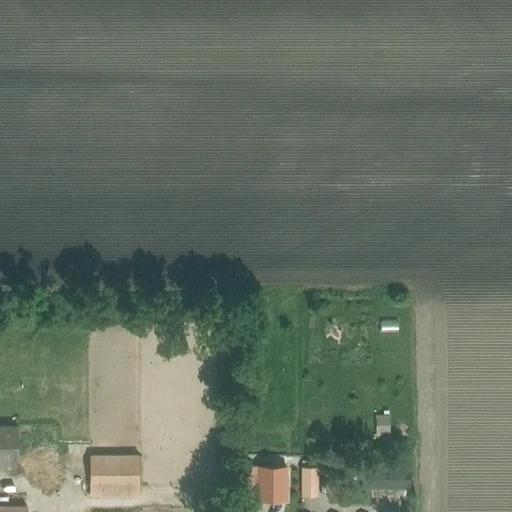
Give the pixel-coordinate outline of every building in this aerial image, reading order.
[(0,468),(16,468),(17,426),(0,425),(0,468)] [(138,496),(138,454),(88,454),(88,496),(138,496)] [(360,490),(380,489),(406,489),(406,465),(379,466),(360,466),(360,490)] [(284,467),(256,467),(256,500),(284,500),(284,467)] [(315,496),(315,468),(301,468),(301,496),(315,496)]
